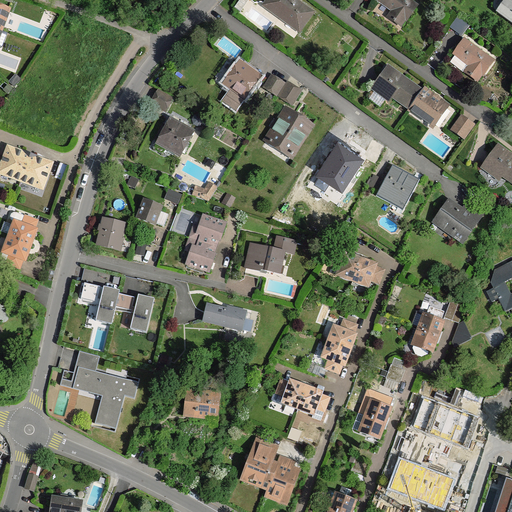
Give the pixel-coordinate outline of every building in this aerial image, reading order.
[(315,14),(296,0),(266,0),(262,6),(300,34),(315,14)] [(413,0),(377,0),(376,2),(391,12),(387,18),(403,29),(420,5),(413,0)] [(511,5),(507,2),(498,14),(511,24),(511,5)] [(0,30),(2,31),(10,11),(0,6),(0,30)] [(457,17),(453,28),(466,32),(470,21),(457,17)] [(496,62),(464,40),(453,56),(468,66),(464,73),(480,84),(496,62)] [(262,78),(239,61),(223,85),(245,101),(262,78)] [(433,128),(448,109),(390,66),(371,91),(390,104),(394,99),(433,128)] [(265,86),(294,105),(304,90),(274,71),(265,86)] [(158,90),(151,102),(166,111),(173,99),(158,90)] [(316,127),(285,108),(264,141),(295,160),(316,127)] [(462,117),(451,132),(464,142),(475,127),(462,117)] [(195,132),(169,119),(155,145),(182,159),(195,132)] [(339,142),(320,169),(341,184),(360,157),(339,142)] [(30,155),(6,146),(0,163),(0,175),(19,182),(30,155)] [(511,155),(498,147),(482,171),(500,183),(503,178),(511,184),(511,155)] [(55,164),(30,155),(19,182),(45,191),(55,164)] [(393,167),(378,196),(404,210),(419,181),(393,167)] [(127,184),(135,188),(139,179),(131,176),(127,184)] [(205,191),(195,186),(192,197),(210,202),(218,189),(209,183),(205,191)] [(168,189),(165,199),(178,203),(182,194),(168,189)] [(228,194),(222,203),(230,208),(236,198),(228,194)] [(448,200),(432,225),(464,245),(480,221),(448,200)] [(145,201),(139,218),(155,224),(162,208),(145,201)] [(198,234),(202,235),(219,240),(220,241),(226,224),(224,223),(204,216),(198,234)] [(105,220),(99,246),(118,250),(124,224),(105,220)] [(31,247),(37,231),(12,222),(6,238),(31,247)] [(202,235),(200,242),(216,247),(219,240),(202,235)] [(278,237),(275,249),(285,252),(294,255),(297,242),(278,237)] [(31,247),(6,238),(0,255),(25,264),(31,247)] [(200,242),(198,248),(213,254),(216,247),(200,242)] [(253,244),(246,269),(261,273),(262,271),(280,275),(285,252),(275,249),(253,244)] [(187,265),(209,272),(215,255),(213,254),(198,248),(193,247),(187,265)] [(370,289),(378,266),(344,255),(336,278),(370,289)] [(499,299),(506,312),(511,309),(511,261),(496,271),(493,279),(495,282),(492,285),(495,290),(499,299)] [(101,304),(105,288),(85,284),(82,299),(101,304)] [(121,291),(105,288),(101,304),(97,321),(112,325),(117,306),(121,291)] [(499,299),(495,290),(488,294),(492,302),(499,299)] [(136,310),(139,296),(121,291),(117,306),(136,310)] [(155,299),(139,296),(136,310),(131,330),(147,333),(155,299)] [(460,303),(452,300),(445,318),(453,321),(460,303)] [(466,306),(460,303),(453,321),(460,324),(466,306)] [(209,305),(205,322),(226,327),(226,325),(242,329),(244,320),(246,312),(230,308),(229,310),(209,305)] [(427,315),(442,321),(445,312),(430,307),(427,315)] [(425,314),(419,330),(438,337),(444,322),(442,321),(427,315),(425,314)] [(253,322),(244,320),(242,329),(251,331),(253,322)] [(464,322),(460,324),(452,343),(455,348),(473,340),(464,322)] [(358,335),(334,326),(321,359),(345,368),(358,335)] [(432,353),(438,337),(419,330),(413,345),(414,346),(429,351),(432,353)] [(429,351),(414,346),(413,348),(416,355),(423,357),(428,354),(429,351)] [(80,352),(76,365),(96,371),(100,357),(80,352)] [(96,371),(76,365),(70,387),(74,388),(76,381),(104,389),(102,396),(96,422),(114,427),(123,394),(126,395),(130,381),(96,371)] [(403,377),(405,370),(392,365),(389,372),(403,377)] [(400,384),(403,377),(389,372),(387,379),(400,384)] [(286,397),(291,383),(282,380),(277,394),(286,397)] [(76,381),(74,388),(102,396),(104,389),(76,381)] [(139,383),(130,381),(126,395),(135,398),(139,383)] [(286,397),(283,403),(299,409),(307,387),(292,381),(291,383),(286,397)] [(322,393),(307,387),(299,409),(314,415),(316,408),(321,395),(322,393)] [(220,394),(189,390),(186,414),(217,417),(220,394)] [(330,398),(321,395),(316,408),(325,412),(330,398)] [(373,404),(387,409),(390,401),(376,396),(373,404)] [(390,411),(370,403),(364,418),(384,426),(390,411)] [(325,412),(316,408),(314,415),(313,418),(321,421),(325,412)] [(378,441),(384,426),(364,418),(359,434),(378,441)] [(248,428),(241,426),(239,431),(246,434),(248,428)] [(149,433),(142,430),(137,444),(144,446),(149,433)] [(447,447),(452,432),(444,430),(440,444),(447,447)] [(442,465),(461,471),(464,461),(471,438),(452,432),(447,447),(442,465)] [(270,454),(255,448),(245,474),(265,482),(273,461),(275,455),(270,454)] [(278,463),(273,461),(265,482),(245,474),(242,481),(268,490),(275,472),(285,476),(289,474),(297,476),(301,471),(293,468),(295,462),(280,457),(278,463)] [(370,463),(356,458),(354,465),(368,470),(370,463)] [(368,470),(354,465),(351,472),(365,477),(368,470)] [(461,471),(442,465),(432,497),(450,503),(457,481),(461,471)] [(285,476),(275,472),(268,490),(278,494),(280,499),(288,501),(297,476),(289,474),(285,476)] [(34,491),(38,477),(31,475),(27,489),(34,491)] [(511,511),(511,479),(507,478),(495,511),(511,511)] [(340,495),(354,500),(356,492),(342,487),(340,495)] [(487,511),(488,511),(495,511),(500,488),(492,487),(487,511)] [(340,495),(337,494),(331,509),(339,511),(351,511),(355,505),(356,501),(354,500),(340,495)] [(80,511),(82,502),(54,498),(51,511),(80,511)]
